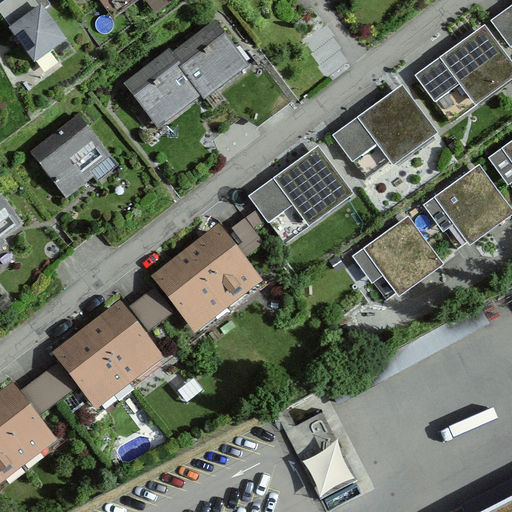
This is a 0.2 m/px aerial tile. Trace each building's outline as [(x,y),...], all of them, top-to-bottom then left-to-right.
[(173,0),(146,0),(156,13),(173,0)] [(63,41),(40,10),(12,30),(35,62),(63,41)] [(168,52),(203,97),(239,70),(227,55),(235,49),(215,22),(172,55),(169,51),(168,52)] [(511,75),(511,71),(484,32),(446,59),(476,101),(511,75)] [(203,97),(168,52),(124,85),(145,112),(153,106),(164,121),(199,94),(202,98),(203,97)] [(431,134),(401,92),(364,119),(394,161),(431,134)] [(87,168),(107,152),(79,117),(31,154),(65,198),(93,176),(87,168)] [(347,194),(317,153),(279,180),(310,222),(347,194)] [(508,214),(478,172),(441,199),(471,241),(508,214)] [(0,248),(6,244),(0,236),(20,220),(0,195),(0,248)] [(239,247),(246,256),(263,243),(245,219),(233,229),(244,243),(239,247)] [(407,223),(369,251),(400,292),(437,265),(407,223)] [(189,257),(232,312),(261,289),(219,234),(189,257)] [(217,323),(232,312),(189,257),(159,279),(203,335),(217,323)] [(172,313),(154,289),(142,298),(161,322),(172,313)] [(0,308),(2,311),(11,304),(4,296),(0,299),(0,308)] [(149,331),(161,322),(142,298),(131,307),(149,331)] [(120,310),(90,333),(133,389),(162,366),(120,310)] [(118,400),(133,389),(90,333),(61,356),(104,411),(118,400)] [(57,364),(45,373),(64,397),(76,388),(57,364)] [(34,382),(52,406),(58,402),(64,397),(45,373),(34,382)] [(40,415),(52,406),(34,382),(22,391),(40,415)] [(13,393),(0,402),(0,437),(26,471),(56,448),(13,393)] [(285,432),(320,500),(357,481),(322,414),(285,432)] [(0,491),(26,471),(0,437),(0,491)] [(511,511),(511,498),(483,511),(511,511)]
